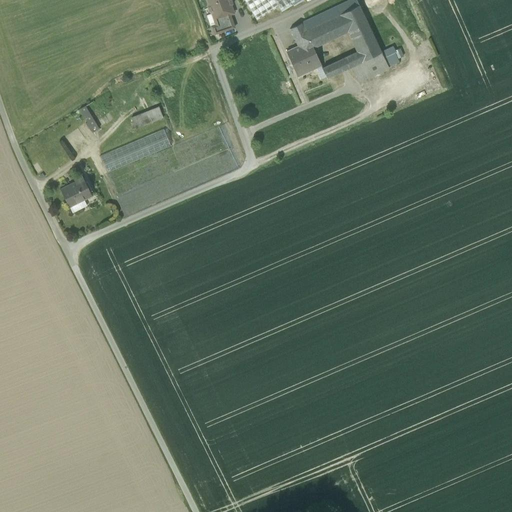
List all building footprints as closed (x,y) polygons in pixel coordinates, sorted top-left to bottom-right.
[(218,25),(219,26),(232,21),(229,14),(233,13),(231,6),(231,4),(230,0),(207,0),(209,5),(208,7),(210,12),(212,13),(214,20),(216,19),(218,25)] [(243,0),(256,20),(278,7),(280,10),(296,0),(243,0)] [(349,0),(327,10),(331,18),(340,36),(347,33),(339,15),(358,5),(355,0),(349,0)] [(347,33),(356,51),(361,63),(381,53),(381,52),(358,5),(339,15),(347,33)] [(327,10),(302,23),(305,30),(331,18),(327,10)] [(214,20),(212,13),(207,15),(211,27),(218,25),(216,19),(214,20)] [(310,40),(314,49),(340,36),(331,18),(305,30),(302,23),(289,29),(297,46),(310,40)] [(211,27),(214,35),(234,28),(232,21),(219,26),(218,25),(211,27)] [(286,51),(297,76),(316,67),(321,64),(314,49),(310,40),(297,46),(286,51)] [(381,53),(384,58),(395,53),(396,53),(395,51),(393,46),(381,52),(381,53)] [(396,53),(395,53),(397,59),(404,56),(400,48),(395,51),(396,53)] [(350,68),(361,63),(356,51),(343,58),(348,69),(350,68)] [(381,53),(361,63),(369,78),(388,68),(388,67),(384,58),(381,53)] [(399,62),(397,59),(395,53),(384,58),(388,67),(399,62)] [(341,72),(348,69),(343,58),(336,61),(341,72)] [(328,79),(341,72),(336,61),(323,67),(321,64),(316,67),(322,79),(327,77),(328,79)] [(357,83),(369,78),(361,63),(350,68),(357,83)] [(99,129),(85,106),(79,110),(87,122),(85,124),(92,134),(98,130),(98,129),(99,129)] [(131,117),(135,128),(163,118),(159,107),(131,117)] [(99,157),(106,174),(171,146),(163,129),(99,157)] [(61,190),(67,204),(82,198),(83,200),(92,196),(82,176),(74,180),(76,183),(61,190)] [(82,198),(67,204),(68,207),(83,200),(82,198)] [(86,206),(83,200),(68,207),(71,213),(86,206)]
